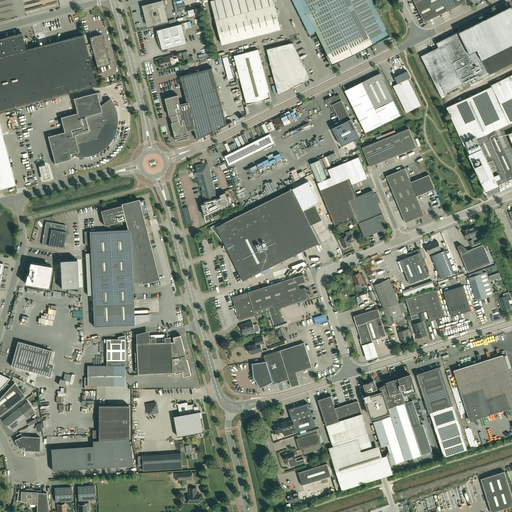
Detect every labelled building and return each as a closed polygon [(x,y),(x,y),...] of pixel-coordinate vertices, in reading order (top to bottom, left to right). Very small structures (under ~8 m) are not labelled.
[(273,0),(213,0),(211,1),(222,44),(281,29),(273,0)] [(292,0),(298,10),(309,34),(316,31),(317,33),(318,35),(319,37),(327,55),(326,55),(332,66),(342,61),(342,60),(374,44),(371,39),(387,31),(372,0),(292,0)] [(413,0),(425,22),(466,1),(465,0),(413,0)] [(163,1),(143,6),(148,26),(168,21),(163,1)] [(422,58),(420,58),(421,60),(423,59),(430,74),(439,92),(442,98),(446,96),(445,93),(470,81),(471,84),(478,80),(476,78),(480,76),(481,78),(489,74),(511,62),(511,7),(511,5),(462,30),(467,39),(465,40),(468,46),(465,40),(466,39),(462,30),(436,43),(438,47),(429,52),(421,56),(422,58)] [(162,50),(187,44),(182,24),(157,30),(162,50)] [(22,33),(0,38),(0,110),(96,85),(89,57),(94,55),(97,67),(109,64),(102,34),(90,37),(91,43),(86,45),(83,35),(26,49),(22,33)] [(308,80),(309,76),(293,43),(267,49),(278,94),(308,80)] [(253,102),(253,103),(271,98),(258,49),(234,56),(247,104),(253,102)] [(161,67),(172,65),(174,64),(174,63),(173,59),(172,58),(171,55),(166,57),(166,58),(159,60),(161,67)] [(227,57),(223,58),(228,79),(233,78),(227,57)] [(197,139),(220,127),(205,69),(180,76),(181,77),(188,103),(180,105),(178,95),(165,98),(170,116),(171,116),(172,122),(171,122),(175,137),(176,137),(176,138),(176,141),(189,138),(188,135),(187,134),(188,134),(186,125),(194,126),(197,138),(197,139)] [(365,133),(401,115),(380,73),(344,90),(365,133)] [(511,74),(490,85),(491,86),(446,107),(468,154),(481,148),(498,184),(511,177),(511,166),(496,131),(509,124),(511,122),(511,74)] [(406,112),(421,105),(407,79),(393,86),(406,112)] [(76,152),(76,156),(81,157),(87,156),(92,155),(97,153),(102,150),(106,147),(109,143),(112,139),(115,134),(117,129),(117,123),(117,118),(117,113),(115,107),(113,103),(110,98),(100,105),(97,92),(73,98),(77,113),(61,117),(64,132),(48,136),(55,163),(72,159),(70,154),(76,152)] [(351,119),(348,112),(339,95),(332,98),(332,97),(325,100),(329,107),(330,106),(333,113),(336,111),(338,117),(342,123),(351,119)] [(360,137),(351,119),(342,123),(333,128),(342,146),(360,137)] [(0,188),(15,185),(0,127),(0,188)] [(370,166),(417,147),(409,128),(362,147),(370,166)] [(229,165),(274,143),(270,133),(224,156),(229,165)] [(331,177),(318,182),(335,225),(353,217),(356,224),(359,223),(365,237),(388,227),(373,190),(356,197),(351,185),(368,178),(359,156),(328,169),(331,177)] [(319,160),(310,164),(317,182),(327,178),(319,160)] [(217,198),(210,173),(211,173),(210,169),(209,169),(207,162),(195,165),(197,172),(196,173),(197,176),(198,176),(201,187),(202,186),(203,189),(202,190),(205,204),(202,205),(202,204),(201,205),(205,217),(232,203),(231,203),(231,202),(231,201),(231,200),(231,199),(230,198),(230,197),(229,197),(228,197),(228,196),(227,197),(225,192),(220,195),(221,197),(217,198)] [(51,178),(47,165),(39,167),(42,181),(51,178)] [(429,174),(411,182),(405,168),(386,176),(406,222),(424,215),(417,196),(435,188),(429,174)] [(304,210),(293,189),(221,224),(220,223),(212,227),(224,243),(243,281),(320,243),(310,222),(321,217),(315,204),(304,210)] [(128,229),(86,231),(87,245),(90,245),(90,253),(92,295),(94,327),(134,325),(149,320),(149,314),(134,315),(132,283),(141,281),(141,283),(159,279),(143,216),(148,214),(145,199),(139,201),(122,205),(101,211),(104,226),(125,220),(128,229)] [(201,228),(196,206),(189,207),(193,223),(189,224),(190,229),(187,230),(188,235),(199,233),(198,229),(201,228)] [(46,223),(42,244),(64,248),(67,232),(65,231),(66,225),(47,222),(46,223)] [(480,232),(477,225),(475,226),(468,229),(468,228),(463,230),(466,238),(471,236),(471,239),(478,236),(477,233),(478,233),(480,232)] [(344,247),(352,245),(351,240),(355,239),(353,232),(341,235),(344,247)] [(429,254),(441,249),(437,241),(425,246),(429,254)] [(77,244),(77,250),(71,250),(71,254),(80,253),(80,244),(77,244)] [(490,263),(489,260),(483,244),(467,250),(467,249),(461,244),(457,246),(468,272),(490,263)] [(409,256),(400,260),(410,284),(428,276),(422,260),(424,259),(420,248),(408,253),(409,256)] [(454,273),(446,252),(432,258),(441,279),(454,273)] [(78,288),(77,259),(60,260),(61,289),(78,288)] [(27,274),(25,283),(43,287),(43,283),(49,284),(52,266),(30,263),(28,269),(29,269),(28,274),(27,274)] [(362,287),(368,284),(365,278),(362,279),(360,273),(354,275),(357,284),(360,283),(362,287)] [(281,307),(308,299),(304,287),(298,289),(297,285),(306,282),(304,274),(232,297),(239,320),(269,311),(274,325),(282,322),(279,311),(281,307)] [(476,300),(488,296),(487,296),(493,294),(489,281),(483,283),(480,274),(469,277),(476,300)] [(398,325),(405,323),(399,304),(389,279),(374,285),(384,308),(389,323),(396,321),(398,325)] [(451,316),(471,310),(463,286),(444,292),(451,316)] [(430,320),(444,316),(436,289),(406,298),(411,315),(427,310),(430,320)] [(511,308),(509,301),(511,299),(509,292),(503,294),(504,297),(499,298),(502,310),(511,308)] [(386,335),(380,317),(377,308),(354,316),(363,344),(372,341),(372,340),(381,337),(381,336),(386,335)] [(425,319),(423,312),(415,314),(416,318),(419,317),(420,320),(425,319)] [(252,321),(241,325),(243,330),(242,331),(242,332),(243,334),(244,334),(245,335),(247,335),(248,334),(249,333),(250,333),(251,333),(253,332),(256,332),(260,331),(257,324),(253,325),(252,321)] [(418,337),(426,335),(422,321),(413,324),(416,334),(417,333),(418,337)] [(402,342),(410,339),(407,329),(399,332),(402,342)] [(125,385),(125,366),(125,360),(125,335),(118,337),(118,339),(106,339),(106,360),(106,366),(87,366),(87,380),(84,380),(84,386),(125,385)] [(184,376),(191,374),(181,335),(173,337),(175,342),(136,343),(138,374),(175,372),(176,374),(183,372),(184,376)] [(260,345),(264,343),(262,336),(255,339),(256,343),(248,346),(251,354),(257,352),(262,351),(260,345)] [(52,351),(18,341),(11,366),(45,375),(52,351)] [(297,375),(296,372),(312,367),(304,343),(280,350),(264,355),(265,359),(265,362),(253,364),(254,376),(260,387),(271,381),(272,383),(273,384),(277,382),(278,380),(280,381),(281,381),(289,378),(291,374),(294,376),(297,375)] [(374,344),(362,347),(367,362),(378,358),(374,344)] [(470,421),(511,407),(511,385),(503,355),(454,370),(470,421)] [(467,449),(453,405),(441,366),(417,374),(429,412),(430,412),(444,456),(467,449)] [(0,389),(9,379),(0,374),(0,389)] [(367,383),(363,384),(366,394),(367,393),(367,394),(364,395),(366,401),(372,417),(373,416),(388,411),(390,416),(375,421),(373,422),(381,447),(387,445),(389,451),(390,454),(386,455),(387,456),(390,465),(422,455),(432,452),(423,424),(421,424),(413,400),(405,403),(402,394),(415,389),(410,375),(400,378),(401,380),(398,381),(398,379),(382,384),(383,386),(379,388),(373,380),(367,383)] [(0,398),(0,415),(25,396),(14,382),(0,398)] [(331,395),(318,400),(333,444),(368,433),(357,401),(335,408),(331,395)] [(70,407),(75,403),(71,397),(66,401),(70,407)] [(19,408),(3,421),(11,430),(26,418),(30,415),(35,411),(28,401),(24,404),(22,406),(19,408)] [(180,415),(175,416),(179,437),(205,432),(201,411),(199,412),(198,408),(195,408),(194,404),(188,405),(187,402),(178,404),(179,409),(180,415)] [(148,414),(158,412),(156,403),(146,405),(148,414)] [(274,429),(275,430),(276,433),(283,431),(285,436),(315,426),(308,403),(289,409),(292,419),(280,422),(280,423),(274,425),(274,426),(274,427),(274,429)] [(93,446),(51,448),(52,470),(132,465),(132,454),(129,439),(129,405),(98,405),(98,430),(92,430),(92,441),(93,446)] [(72,418),(71,418),(73,421),(78,418),(75,415),(76,414),(73,409),(68,412),(72,418)] [(299,450),(320,443),(317,432),(295,439),(299,450)] [(24,450),(29,450),(39,451),(40,437),(22,436),(21,434),(16,436),(18,438),(15,440),(19,448),(24,448),(24,450)] [(372,447),(368,434),(347,441),(328,447),(332,460),(372,447)] [(295,458),(294,455),(297,454),(295,448),(291,449),(292,451),(283,454),(285,461),(288,460),(290,467),(294,465),(294,466),(304,462),(303,459),(296,461),(295,458)] [(181,453),(166,454),(167,469),(182,468),(181,453)] [(302,485),(331,476),(327,463),(298,472),(302,485)] [(491,511),(511,505),(511,495),(504,471),(481,479),(491,511)] [(94,485),(77,486),(78,500),(95,499),(94,485)] [(71,487),(54,488),(55,502),(72,501),(71,487)] [(188,503),(200,502),(200,494),(197,494),(196,487),(190,488),(190,494),(188,494),(188,503)] [(32,506),(37,506),(36,511),(49,511),(47,493),(41,492),(41,491),(19,490),(17,501),(30,501),(29,503),(32,506)] [(290,503),(300,499),(297,492),(287,496),(290,503)] [(78,511),(86,511),(86,509),(89,509),(88,502),(82,503),(83,504),(78,504),(78,511)]
